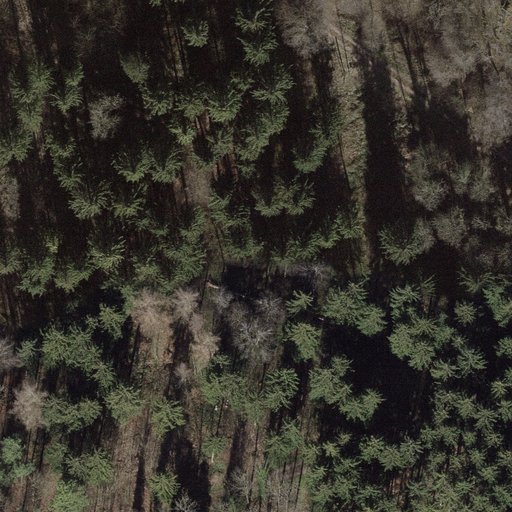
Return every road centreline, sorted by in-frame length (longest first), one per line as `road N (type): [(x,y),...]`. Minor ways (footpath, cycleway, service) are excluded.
road 1 (track): [(511,388),(171,511)]
road 2 (track): [(281,0),(511,156)]
